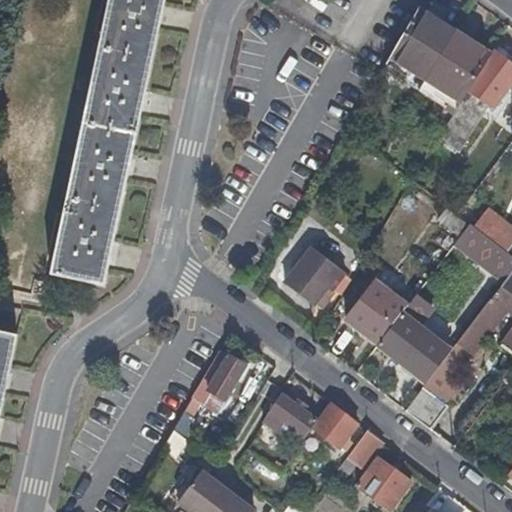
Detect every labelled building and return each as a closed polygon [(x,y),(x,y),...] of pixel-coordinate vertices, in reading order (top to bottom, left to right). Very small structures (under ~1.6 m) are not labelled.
[(111,0),(52,275),(105,287),(167,0),(111,0)] [(378,73),(411,96),(443,41),(410,17),(382,65),(378,73)] [(443,41),(411,96),(447,122),(474,77),(480,68),(443,41)] [(480,68),(474,77),(487,86),(500,95),(511,78),(511,75),(486,57),(480,68)] [(487,86),(474,77),(447,122),(433,144),(446,152),(476,104),(487,86)] [(511,106),(511,83),(501,98),(511,106)] [(500,95),(487,86),(476,104),(489,111),(500,95)] [(511,133),(511,113),(502,127),(511,133)] [(442,209),(436,222),(457,232),(463,218),(442,209)] [(511,266),(500,258),(465,231),(451,248),(499,285),(511,267),(511,266)] [(331,270),(298,250),(278,283),(311,303),(331,270)] [(511,267),(499,285),(486,302),(505,317),(509,319),(511,314),(511,340),(506,348),(511,353),(511,267)] [(372,349),(402,312),(369,286),(339,325),(371,351),(372,349)] [(426,315),(410,302),(402,312),(372,349),(421,387),(444,356),(413,332),(426,315)] [(421,387),(400,414),(429,435),(447,412),(432,401),(466,357),(471,361),(505,317),(486,302),(444,356),(421,387)] [(0,413),(17,332),(0,328),(0,413)] [(226,363),(207,397),(224,407),(244,373),(226,363)] [(313,425),(278,397),(261,424),(274,435),(279,428),(299,443),(307,432),(313,425)] [(352,429),(325,409),(313,425),(307,432),(335,453),(352,429)] [(167,439),(168,439),(182,449),(185,444),(178,439),(183,432),(176,426),(167,439)] [(380,450),(362,437),(344,462),(361,475),(380,450)] [(182,449),(168,439),(162,447),(176,457),(182,449)] [(389,511),(405,492),(372,466),(351,493),(375,511),(389,511)] [(201,472),(175,507),(181,511),(251,511),(253,511),(201,472)] [(436,493),(422,511),(438,511),(447,501),(436,493)]
